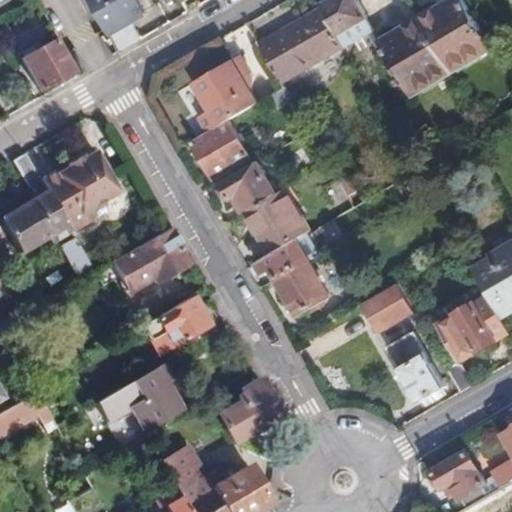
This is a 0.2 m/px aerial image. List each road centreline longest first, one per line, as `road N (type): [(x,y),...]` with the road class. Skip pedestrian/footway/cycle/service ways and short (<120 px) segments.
road 1 (unclassified): [(329,449),(115,82)]
road 2 (residential): [(255,0),(115,82)]
road 3 (unclassified): [(381,458),(511,382)]
road 4 (residential): [(115,82),(0,147)]
